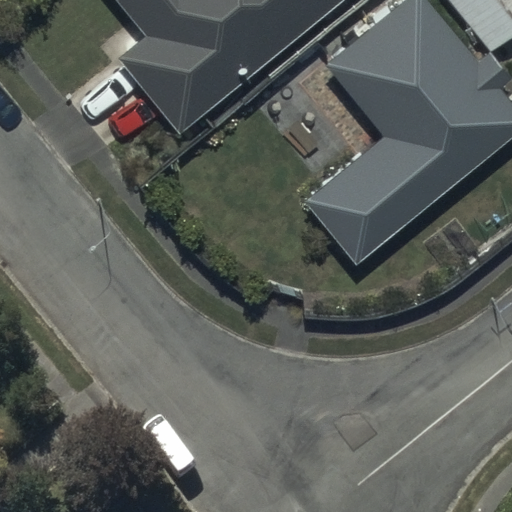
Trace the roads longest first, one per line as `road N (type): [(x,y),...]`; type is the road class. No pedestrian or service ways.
road 1 (residential): [(306,511),(0,169)]
road 2 (residential): [(511,362),(329,511)]
